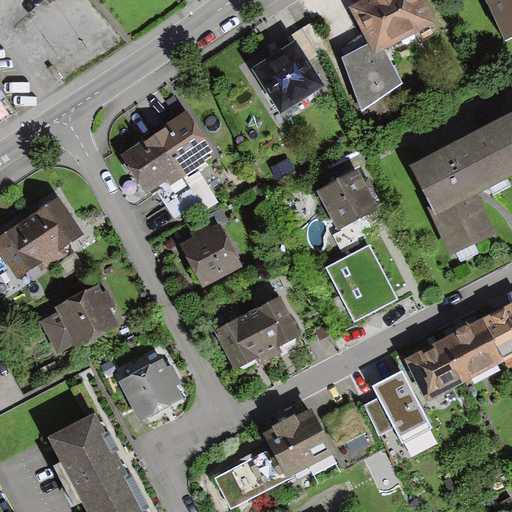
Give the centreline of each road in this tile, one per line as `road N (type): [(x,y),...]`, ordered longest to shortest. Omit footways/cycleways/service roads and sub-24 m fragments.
road 1 (residential): [(63,116),(227,420)]
road 2 (residential): [(227,420),(511,276)]
road 3 (residential): [(63,116),(232,0)]
road 4 (residential): [(180,511),(169,490),(169,461),(189,439),(227,420)]
